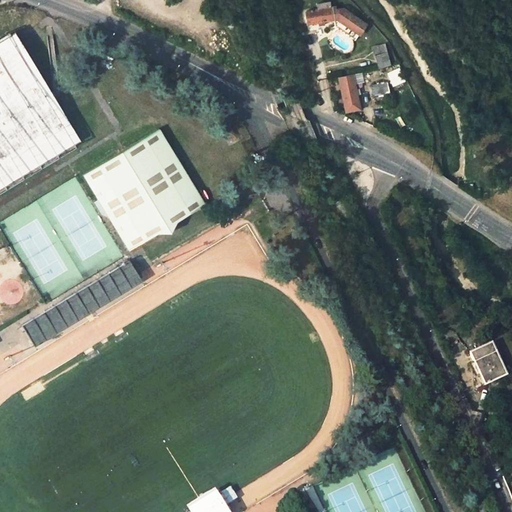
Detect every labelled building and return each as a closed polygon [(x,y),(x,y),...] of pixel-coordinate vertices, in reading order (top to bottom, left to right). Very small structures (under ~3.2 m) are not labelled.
[(314,9),(301,12),(304,23),(333,16),(353,34),(360,25),(340,7),(332,8),(331,5),(326,6),(324,0),(322,0),(313,2),(314,9)] [(72,145),(7,36),(3,39),(0,40),(0,188),(69,146),(72,145)] [(372,48),(374,57),(386,55),(384,46),(372,48)] [(388,67),(386,55),(374,57),(376,69),(388,67)] [(398,68),(384,72),(389,87),(403,83),(398,68)] [(349,74),(336,76),(344,110),(356,108),(349,74)] [(370,78),(371,84),(385,81),(384,75),(370,78)] [(369,84),(371,94),(387,91),(385,81),(371,84),(369,84)] [(100,217),(108,219),(97,201),(92,204),(100,217)] [(167,234),(170,232),(174,223),(156,234),(167,234)] [(22,327),(29,339),(34,348),(142,283),(137,273),(130,263),(123,267),(48,312),(22,327)] [(505,375),(491,343),(469,353),(484,385),(505,375)]
